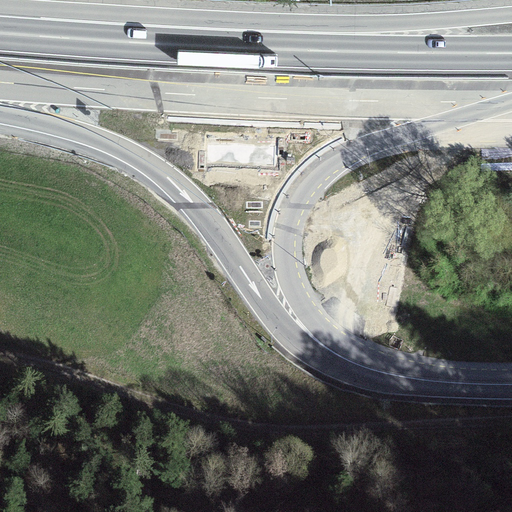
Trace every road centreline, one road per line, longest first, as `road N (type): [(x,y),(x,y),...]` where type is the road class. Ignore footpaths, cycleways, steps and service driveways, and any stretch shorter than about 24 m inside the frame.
road 1 (track): [(0,364),(34,364),(156,405),(258,425),(358,431),(511,424)]
road 2 (motorway): [(0,81),(511,101)]
road 3 (motorway): [(511,14),(35,36)]
road 4 (motorway): [(511,52),(35,36)]
road 5 (motorway): [(0,113),(116,146),(166,176),(254,288),(326,347)]
road 6 (motorway): [(326,347),(286,267),(287,227),(307,184),(330,162),(385,139),(511,120)]
road 7 (motorway): [(511,384),(393,374),(326,347)]
